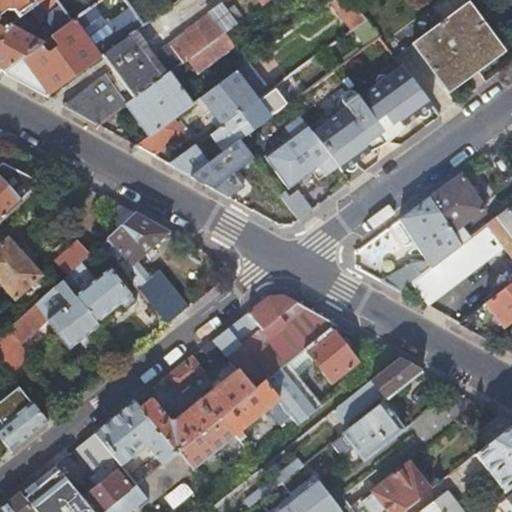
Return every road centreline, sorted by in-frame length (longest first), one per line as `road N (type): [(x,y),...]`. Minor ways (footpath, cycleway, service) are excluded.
road 1 (residential): [(0,486),(292,261)]
road 2 (residential): [(4,111),(292,261)]
road 3 (residential): [(511,104),(292,261)]
road 4 (residential): [(292,261),(511,385)]
